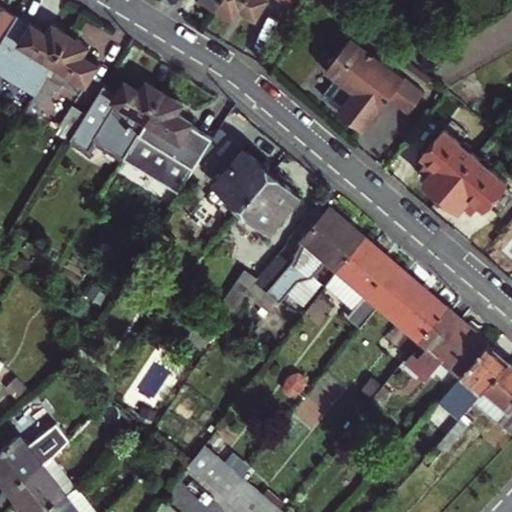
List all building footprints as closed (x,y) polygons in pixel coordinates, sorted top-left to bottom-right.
[(222,0),(219,6),(237,17),(243,8),(259,18),(270,0),(222,0)] [(0,42),(18,13),(0,2),(0,42)] [(47,73),(72,33),(53,22),(48,31),(18,13),(0,42),(0,67),(36,90),(47,73)] [(89,44),(72,33),(47,73),(52,76),(55,75),(81,90),(99,62),(84,53),(89,44)] [(327,51),(328,60),(323,67),(335,76),(323,91),(341,106),(340,108),(365,127),(390,94),(410,109),(425,89),(349,33),(336,51),(327,51)] [(107,83),(89,112),(76,132),(72,138),(90,149),(97,139),(125,156),(166,90),(149,80),(143,88),(128,79),(121,91),(107,83)] [(192,121),(193,119),(178,110),(183,101),(166,90),(125,156),(179,190),(197,162),(213,134),(192,121)] [(76,104),(63,124),(76,132),(89,112),(76,104)] [(481,200),(487,205),(510,179),(448,126),(425,152),(431,157),(425,164),(434,172),(428,178),(444,192),(461,207),(467,200),(475,207),(481,200)] [(248,150),(226,131),(205,156),(226,175),(219,183),(246,205),(252,198),(275,172),(248,149),(248,150)] [(252,198),(246,205),(272,228),(301,194),(275,172),(252,198)] [(328,260),(340,270),(367,238),(330,207),(304,238),(293,261),(267,291),(256,282),(247,295),(270,315),(299,282),(312,278),(328,260)] [(367,238),(340,270),(327,284),(355,307),(349,315),(362,327),(382,305),(409,274),(367,238)] [(236,309),(258,276),(247,268),(224,301),(236,309)] [(409,274),(382,305),(423,340),(449,309),(409,274)] [(445,358),(464,374),(490,343),(449,309),(423,340),(426,343),(409,363),(428,378),(445,358)] [(490,343),(464,374),(452,388),(464,398),(431,437),(439,443),(461,417),(476,400),(487,388),(511,361),(490,343)] [(511,361),(487,388),(510,409),(500,421),(511,430),(511,361)] [(94,371),(85,381),(101,395),(108,401),(115,390),(94,371)] [(364,389),(374,397),(386,382),(377,374),(364,389)] [(393,389),(386,382),(374,397),(381,403),(393,389)] [(476,400),(500,421),(510,409),(487,388),(476,400)] [(470,425),(461,417),(439,443),(438,443),(447,451),(470,425)] [(21,422),(10,430),(0,439),(0,479),(5,486),(36,460),(45,451),(21,422)] [(241,479),(203,447),(187,467),(225,500),(241,479)] [(45,451),(36,460),(5,486),(27,511),(33,511),(60,489),(70,480),(45,451)] [(278,511),(280,511),(241,479),(225,500),(239,511),(278,511)] [(70,480),(60,489),(33,511),(92,511),(93,511),(95,509),(70,480)] [(179,511),(165,499),(157,511),(179,511)]
